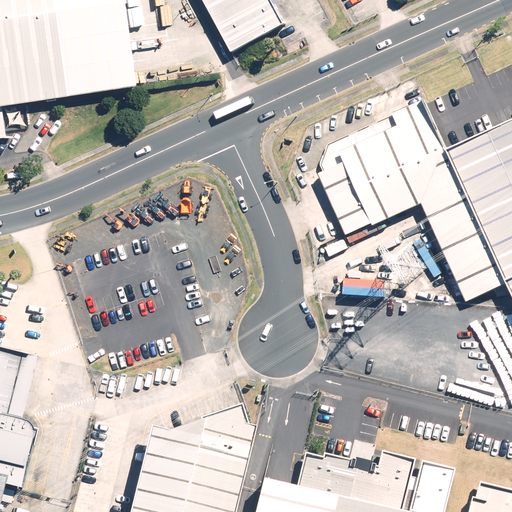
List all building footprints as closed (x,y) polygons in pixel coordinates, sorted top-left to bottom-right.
[(0,0),(0,107),(141,91),(130,0),(0,0)] [(203,0),(232,53),(286,25),(273,0),(203,0)] [(509,282),(449,151),(425,101),(329,144),(320,163),(316,166),(348,236),(423,202),(468,301),(509,282)] [(509,282),(511,288),(511,122),(449,151),(509,282)] [(0,346),(0,476),(31,354),(0,346)] [(128,511),(232,511),(252,431),(242,428),(237,409),(165,433),(149,429),(128,511)] [(263,481),(255,511),(511,511),(511,491),(475,482),(467,511),(400,511),(414,460),(380,451),(310,433),(296,489),(263,481)] [(444,511),(455,471),(420,462),(407,511),(444,511)]
